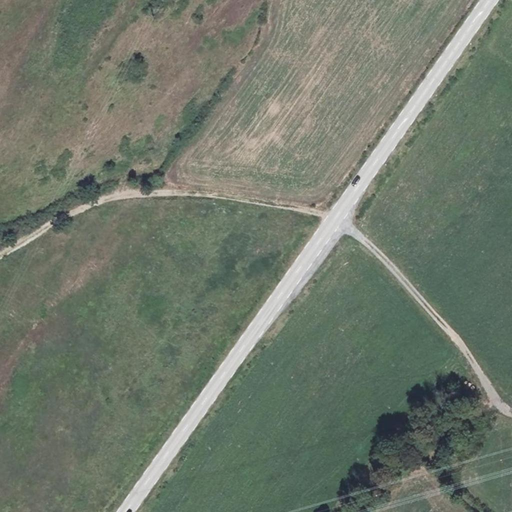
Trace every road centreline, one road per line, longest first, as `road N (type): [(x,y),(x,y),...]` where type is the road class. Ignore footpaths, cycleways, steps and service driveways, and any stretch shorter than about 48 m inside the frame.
road 1 (secondary): [(492,0),(131,511)]
road 2 (track): [(511,414),(437,318),(338,218),(203,191),(125,193),(43,227),(0,261)]
road 3 (track): [(496,398),(449,428),(434,460),(480,511)]
